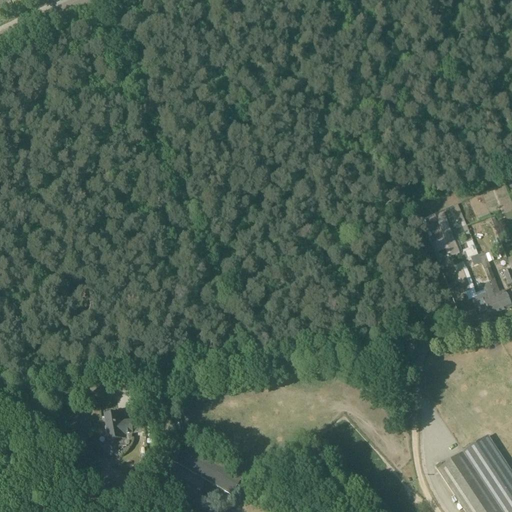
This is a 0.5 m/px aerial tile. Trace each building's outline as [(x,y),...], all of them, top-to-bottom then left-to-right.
[(447,220),(438,224),(451,256),(459,252),(447,220)] [(505,291),(500,293),(496,283),(484,254),(478,256),(489,286),(489,287),(499,313),(511,309),(505,291)] [(489,287),(489,286),(478,256),(472,258),(488,297),(476,301),(480,312),(486,310),(489,317),(499,313),(489,287)] [(466,268),(456,271),(464,292),(474,289),(466,268)] [(398,376),(387,379),(385,383),(387,385),(400,387),(401,388),(402,388),(403,387),(402,386),(401,386),(398,376)] [(130,422),(119,424),(118,415),(105,417),(109,442),(125,439),(125,436),(132,435),(130,422)] [(500,511),(511,511),(511,472),(488,436),(461,454),(500,511)] [(179,441),(169,459),(231,496),(242,478),(179,441)] [(500,511),(461,454),(437,470),(464,511),(500,511)] [(181,477),(160,465),(146,489),(151,491),(147,497),(164,506),(181,477)]
